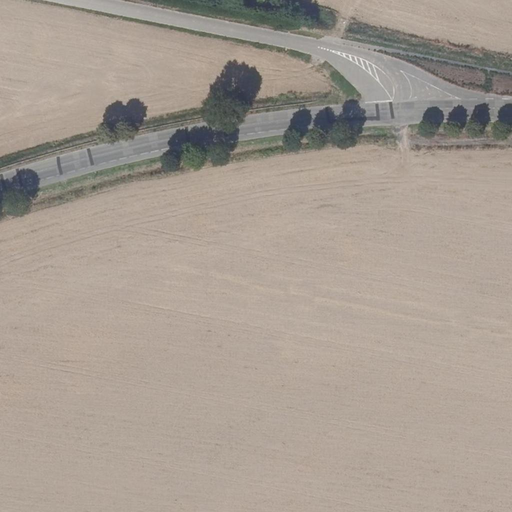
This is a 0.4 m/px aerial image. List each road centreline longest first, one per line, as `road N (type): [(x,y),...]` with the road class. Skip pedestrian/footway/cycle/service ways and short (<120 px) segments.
road 1 (tertiary): [(378,111),(195,133),(0,184)]
road 2 (residential): [(75,0),(308,45)]
road 3 (residential): [(511,105),(468,97),(374,56)]
